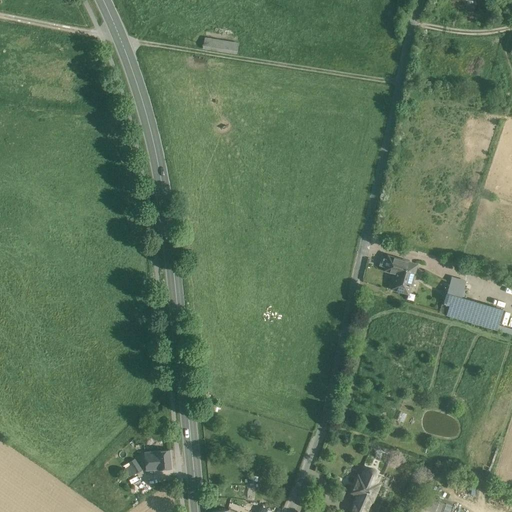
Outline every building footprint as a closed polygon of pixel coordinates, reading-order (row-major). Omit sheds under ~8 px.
[(207,37),(205,49),(238,55),(240,43),(207,37)] [(416,264),(388,256),(384,270),(396,273),(391,288),(408,293),(416,264)] [(464,283),(451,279),(447,293),(452,295),(447,315),(456,318),(461,297),(464,283)] [(503,309),(461,297),(456,318),(496,330),(503,309)] [(171,450),(145,452),(147,471),(173,469),(171,450)] [(367,472),(364,471),(362,477),(359,476),(352,492),(358,495),(355,503),(367,509),(371,500),(372,501),(379,484),(376,483),(379,477),(376,476),(376,474),(376,472),(375,470),(373,469),(372,469),(370,469),(368,470),(367,472)] [(430,497),(425,508),(433,511),(449,511),(452,506),(430,497)] [(365,511),(367,509),(355,503),(350,511),(365,511)]
